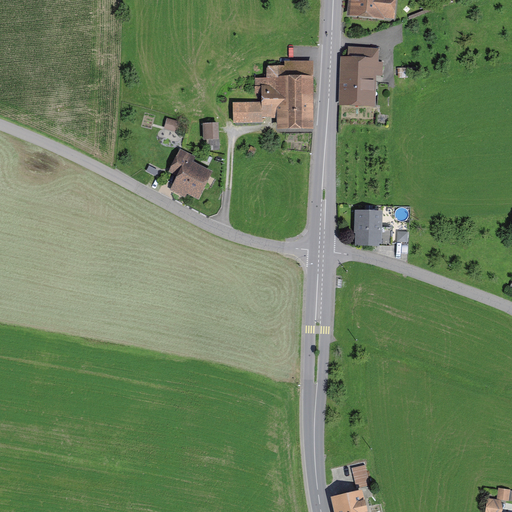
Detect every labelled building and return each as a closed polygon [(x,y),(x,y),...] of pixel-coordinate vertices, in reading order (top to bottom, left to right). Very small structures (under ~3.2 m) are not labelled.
[(389,15),(390,0),(354,0),(353,13),(389,15)] [(368,102),(369,75),(382,76),(382,67),(377,67),(377,53),(370,49),(350,48),(348,59),(346,84),(341,84),(340,101),(368,102)] [(266,77),(256,76),(255,101),(259,101),(258,114),(275,115),(274,124),(303,126),(306,80),(311,81),(312,66),(287,64),(287,67),(267,66),(266,77)] [(230,117),(257,119),(258,114),(259,101),(255,101),(232,99),(230,117)] [(168,117),(165,127),(179,131),(181,121),(168,117)] [(207,141),(207,149),(219,148),(217,125),(204,126),(205,141),(207,141)] [(177,184),(196,194),(206,174),(188,165),(191,158),(182,153),(174,168),(181,172),(181,175),(177,184)] [(359,231),(359,243),(392,243),(392,229),(378,229),(378,215),(356,215),(356,231),(359,231)] [(351,468),(356,488),(369,485),(365,465),(351,468)] [(510,491),(497,490),(495,502),(508,504),(510,491)] [(336,498),(339,511),(360,511),(357,493),(336,498)] [(495,502),(486,500),(484,511),(499,511),(501,503),(495,502)]
